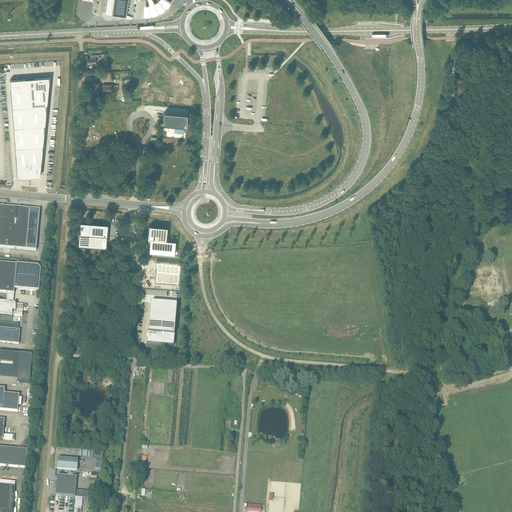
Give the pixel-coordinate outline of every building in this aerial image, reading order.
[(106,0),(104,14),(111,15),(113,0),(106,0)] [(113,0),(111,15),(115,15),(121,16),(125,17),(126,0),(113,0)] [(148,0),(149,3),(144,3),(143,14),(152,14),(160,11),(166,6),(172,0),(171,0),(155,0),(155,1),(154,0),(148,0)] [(99,59),(99,56),(99,54),(92,55),(92,58),(87,58),(88,65),(92,64),(91,62),(96,62),(96,59),(99,59)] [(147,67),(144,102),(184,105),(185,94),(174,83),(175,82),(171,77),(170,78),(159,68),(147,67)] [(44,77),(42,77),(35,78),(35,79),(31,80),(30,80),(26,80),(26,79),(25,78),(19,79),(15,79),(10,80),(17,178),(31,177),(33,177),(39,176),(48,96),(49,82),(50,77),(44,77)] [(98,83),(92,83),(92,92),(111,92),(117,92),(118,85),(103,84),(103,86),(98,86),(98,83)] [(164,112),(163,125),(186,127),(187,114),(164,112)] [(163,125),(162,137),(185,139),(186,127),(163,125)] [(0,247),(36,250),(39,210),(0,206),(0,247)] [(80,222),(79,233),(106,236),(107,224),(80,222)] [(149,225),(148,238),(150,238),(149,252),(165,253),(174,254),(176,240),(166,239),(167,227),(149,225)] [(79,233),(78,245),(105,247),(106,236),(79,233)] [(0,313),(1,314),(22,316),(23,305),(16,304),(13,304),(14,289),(39,291),(41,271),(41,266),(38,266),(17,264),(0,262),(0,313)] [(157,264),(156,282),(177,284),(178,266),(157,264)] [(150,302),(147,344),(173,346),(177,305),(150,302)] [(0,342),(19,344),(20,330),(19,330),(19,324),(11,323),(0,322),(1,319),(1,314),(0,313),(0,342)] [(0,375),(18,377),(18,382),(29,383),(32,354),(0,351),(0,375)] [(4,393),(3,410),(17,412),(18,406),(18,403),(19,395),(4,393)] [(0,440),(3,441),(12,441),(12,440),(14,440),(15,435),(13,434),(13,435),(3,434),(4,420),(0,419),(0,440)] [(0,465),(25,468),(27,450),(0,447),(0,465)] [(58,458),(57,469),(77,471),(78,459),(58,458)] [(57,475),(55,495),(75,497),(82,497),(99,499),(99,492),(75,490),(77,477),(57,475)] [(479,504),(476,505),(477,511),(511,511),(511,475),(507,477),(509,486),(504,487),(507,497),(501,498),(479,504)] [(0,509),(1,510),(1,511),(12,511),(13,511),(13,504),(14,490),(15,486),(15,482),(0,481),(0,482),(0,509)] [(260,511),(261,505),(246,503),(245,510),(260,511)]
